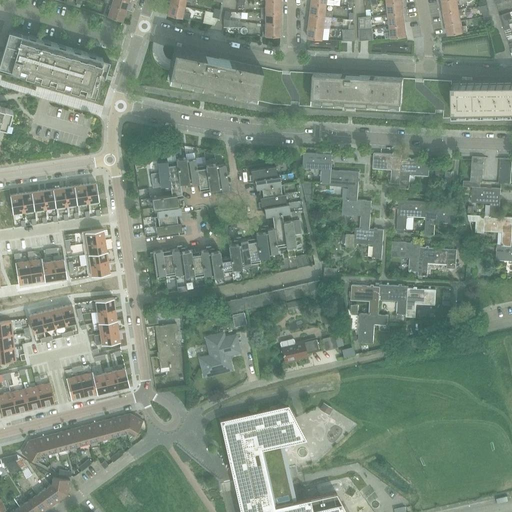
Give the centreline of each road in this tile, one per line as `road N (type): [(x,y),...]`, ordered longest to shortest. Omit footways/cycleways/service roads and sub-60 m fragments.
road 1 (residential): [(511,143),(286,135),(120,106)]
road 2 (residential): [(203,407),(248,388),(511,322)]
road 3 (residential): [(134,307),(315,272)]
road 4 (residential): [(290,61),(139,27)]
road 5 (residential): [(134,307),(110,160)]
road 6 (unknown): [(237,128),(242,193),(198,202),(190,239)]
road 7 (residential): [(146,394),(12,429)]
road 8 (residential): [(132,49),(9,9),(9,0)]
road 9 (residential): [(428,69),(290,61)]
